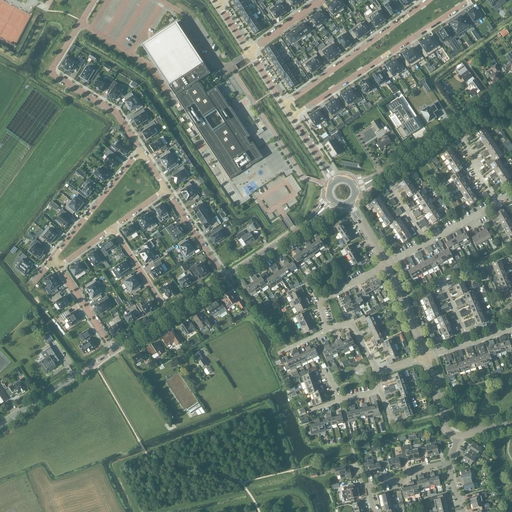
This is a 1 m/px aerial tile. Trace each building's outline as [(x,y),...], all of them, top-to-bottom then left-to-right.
[(337,0),(336,0),(332,3),(339,13),(339,14),(345,10),(343,8),(346,6),(341,0),(340,0),(338,1),(337,0)] [(243,1),(235,6),(238,11),(239,11),(247,6),(243,1)] [(396,11),(395,10),(398,8),(394,2),(391,4),(390,2),(384,6),(391,16),(395,13),(394,13),(396,11)] [(283,3),(281,5),(280,4),(275,7),(281,16),(286,12),(284,10),(287,8),(283,3)] [(339,13),(332,3),(327,7),(328,8),(326,10),(331,17),(333,15),(334,16),(339,13)] [(276,19),(281,16),(275,7),(273,5),(268,8),(271,12),(268,14),(272,19),(275,17),(276,19)] [(250,10),(247,6),(239,11),(242,16),(250,10)] [(372,13),(380,24),(385,20),(381,14),(383,12),(380,7),(372,13)] [(483,16),(479,11),(477,13),(474,8),(469,11),(470,12),(468,13),(474,23),(480,18),(483,16)] [(253,15),(250,10),(242,16),(245,20),(253,15)] [(104,20),(107,21),(110,14),(104,11),(102,17),(105,18),(104,20)] [(320,12),(315,15),(321,24),(321,23),(328,18),(324,12),(321,14),(320,12)] [(375,27),(380,24),(372,13),(365,18),(368,23),(371,21),(375,27)] [(256,20),(253,15),(245,20),(248,24),(247,25),(248,25),(256,20)] [(321,24),(315,15),(310,19),(311,21),(309,23),(313,28),(315,26),(318,30),(323,26),(321,23),(321,24)] [(458,18),(455,19),(463,31),(468,28),(469,29),(472,28),(467,19),(464,21),(461,17),(459,18),(458,18)] [(463,31),(455,19),(452,21),(453,22),(450,24),(453,28),(451,30),(456,38),(459,36),(458,34),(463,31)] [(256,20),(248,25),(251,30),(259,24),(256,20)] [(355,25),(356,26),(363,36),(368,32),(367,30),(369,29),(364,22),(362,24),(360,22),(355,25)] [(145,43),(142,46),(173,93),(175,97),(230,180),(263,158),(258,151),(257,149),(253,143),(250,144),(247,139),(250,137),(249,137),(230,108),(216,87),(206,94),(203,90),(204,90),(200,84),(200,85),(198,82),(208,76),(210,75),(176,23),(155,37),(145,43)] [(299,27),(306,36),(313,31),(310,26),(307,28),(304,23),(299,27)] [(259,24),(251,30),(254,35),(262,29),(259,24)] [(356,26),(351,30),(353,32),(351,34),(354,39),(357,38),(358,39),(363,36),(356,26)] [(302,40),(306,36),(299,27),(295,30),(302,40)] [(437,33),(436,33),(436,34),(440,39),(439,39),(441,43),(442,42),(442,43),(443,43),(447,40),(448,42),(449,41),(455,49),(459,46),(454,38),(451,40),(450,38),(451,38),(450,37),(444,28),(437,33)] [(297,43),(302,40),(295,30),(290,33),(297,43)] [(347,39),(350,37),(346,32),(343,34),(344,35),(338,39),(338,40),(338,41),(340,44),(341,43),(345,49),(347,48),(349,46),(351,45),(347,39)] [(293,46),(297,43),(290,33),(286,37),(288,40),(290,42),(293,46)] [(425,40),(433,53),(438,50),(446,63),(449,60),(436,41),(433,42),(432,41),(430,37),(428,39),(428,38),(425,40)] [(422,42),(420,44),(422,47),(423,49),(421,51),(425,58),(433,53),(425,40),(424,41),(422,42)] [(325,47),(333,57),(338,54),(334,48),(337,46),(333,41),(325,47)] [(265,51),(268,56),(276,50),(273,45),(265,51)] [(455,49),(454,50),(457,55),(461,51),(462,51),(459,46),(455,49)] [(329,61),(333,57),(325,47),(318,52),(322,57),(324,55),(329,61)] [(408,52),(416,64),(423,59),(419,52),(416,54),(415,52),(413,48),(411,50),(408,51),(408,52)] [(279,55),(276,50),(268,56),(271,60),(271,61),(279,55)] [(411,67),(416,64),(408,52),(407,52),(405,54),(403,55),(405,59),(406,60),(404,62),(407,67),(410,66),(411,67)] [(509,63),(507,65),(503,67),(507,73),(510,70),(511,72),(511,71),(511,52),(509,55),(511,59),(511,60),(509,62),(509,63)] [(316,54),(309,59),(316,70),(321,66),(320,64),(322,63),(316,54)] [(274,65),(282,60),(279,55),(271,61),(274,65)] [(67,58),(66,58),(63,61),(64,62),(62,65),(66,67),(65,69),(68,71),(69,69),(72,71),(74,68),(75,68),(77,65),(78,65),(78,66),(80,67),(85,61),(81,58),(79,62),(76,60),(74,62),(67,58)] [(316,70),(309,59),(306,61),(304,63),(301,65),(308,73),(310,71),(312,73),(316,70)] [(285,65),(282,60),(274,65),(277,70),(285,65)] [(397,73),(399,75),(406,70),(402,63),(399,65),(398,63),(396,60),(394,61),(391,62),(391,63),(397,73)] [(392,76),(397,73),(391,63),(390,63),(388,65),(386,66),(388,70),(389,71),(387,73),(390,78),(393,77),(392,76)] [(501,79),(497,74),(500,71),(496,64),(490,68),(491,69),(488,72),(490,75),(487,77),(492,84),(501,79)] [(288,69),(285,65),(277,70),(280,75),(288,69)] [(86,68),(85,67),(83,71),(84,71),(80,77),(81,78),(81,79),(85,81),(86,80),(87,81),(89,78),(92,80),(98,71),(95,69),(93,71),(87,67),(86,68)] [(465,67),(457,72),(465,83),(468,81),(472,77),(472,76),(473,75),(469,70),(468,71),(465,67)] [(283,79),(291,74),(288,69),(280,75),(283,79)] [(376,83),(377,83),(379,86),(385,82),(388,80),(383,73),(380,75),(379,73),(377,74),(373,76),(375,79),(374,80),(376,83)] [(287,84),(295,79),(291,74),(283,79),(284,79),(287,84)] [(95,83),(93,86),(102,92),(106,87),(107,88),(112,80),(108,78),(106,81),(97,75),(93,82),(95,83)] [(287,84),(290,89),(298,84),(295,79),(287,84)] [(373,91),(377,89),(373,84),(370,86),(366,80),(364,82),(363,81),(360,83),(361,84),(359,84),(363,89),(362,90),(364,94),(365,93),(366,94),(372,89),(373,91)] [(474,89),(468,93),(472,97),(477,93),(477,94),(482,90),(479,86),(477,83),(475,80),(470,84),(474,89)] [(119,85),(114,81),(110,87),(113,89),(109,96),(110,96),(110,97),(113,99),(113,98),(116,100),(118,97),(119,97),(121,94),(120,94),(122,90),(118,87),(119,85)] [(444,86),(447,92),(452,89),(448,84),(444,86)] [(313,86),(309,89),(310,91),(301,99),(305,103),(318,92),(313,86)] [(354,104),(362,99),(357,92),(355,94),(354,92),(351,89),(349,90),(347,92),(346,92),(354,104)] [(346,92),(343,94),(341,95),(344,99),(345,101),(342,102),(346,108),(348,106),(349,108),(354,104),(346,92)] [(135,95),(134,96),(132,93),(125,98),(127,100),(124,102),(126,104),(125,104),(127,107),(138,100),(135,95)] [(333,101),(331,102),(330,103),(338,114),(342,111),(343,112),(346,110),(341,103),(339,105),(338,103),(335,99),(333,101)] [(143,108),(138,100),(127,107),(129,110),(130,110),(131,112),(133,111),(135,113),(143,108)] [(398,100),(388,106),(393,114),(397,111),(406,124),(398,129),(404,138),(419,128),(413,119),(411,120),(402,108),(403,107),(398,100)] [(330,103),(327,105),(325,106),(328,110),(327,110),(328,111),(326,113),(329,118),(332,117),(333,117),(338,114),(330,103)] [(437,103),(437,104),(429,109),(428,108),(427,108),(427,109),(422,112),(428,122),(435,118),(433,115),(441,109),(437,103)] [(135,122),(137,126),(147,120),(143,114),(145,113),(143,110),(134,116),(135,119),(134,120),(135,122)] [(314,113),(320,123),(322,126),(327,122),(326,121),(328,119),(325,114),(322,115),(321,114),(319,110),(317,112),(317,111),(314,113)] [(314,113),(313,114),(311,115),(309,117),(312,121),(313,123),(310,125),(314,130),(317,128),(316,126),(320,123),(314,113)] [(376,120),(371,123),(377,132),(382,128),(376,120)] [(148,130),(143,133),(144,135),(144,136),(146,140),(156,133),(153,130),(152,127),(156,125),(153,121),(146,126),(148,130)] [(479,138),(487,133),(484,128),(476,133),(479,138)] [(341,141),(336,133),(326,140),(327,139),(330,143),(326,145),(327,147),(326,147),(327,147),(328,148),(327,149),(328,149),(329,150),(328,150),(328,151),(329,150),(330,152),(329,152),(330,152),(333,157),(340,152),(334,143),(340,139),(341,141)] [(480,144),(490,137),(488,133),(487,133),(479,138),(481,141),(479,142),(480,144)] [(380,151),(391,143),(387,136),(375,143),(380,151)] [(486,148),(494,142),(490,137),(480,144),(478,146),(475,147),(477,150),(482,147),(482,146),(484,145),(486,148)] [(160,139),(150,145),(154,152),(160,149),(161,152),(167,148),(165,145),(164,146),(160,139)] [(113,145),(110,148),(115,152),(117,150),(124,155),(125,154),(126,154),(128,151),(129,149),(126,147),(127,146),(124,144),(123,144),(120,142),(115,147),(113,145)] [(487,150),(485,152),(485,151),(480,155),(482,157),(483,156),(497,147),(494,142),(486,148),(487,150)] [(492,157),(500,152),(497,147),(483,156),(484,158),(490,154),(492,157)] [(115,155),(108,149),(106,152),(109,155),(105,161),(105,162),(104,163),(109,166),(110,165),(113,168),(115,166),(116,166),(118,163),(118,162),(112,157),(115,155)] [(163,165),(174,158),(169,150),(161,156),(162,158),(160,160),(161,162),(163,165)] [(446,160),(454,155),(451,150),(443,155),(446,160)] [(454,155),(446,160),(449,165),(460,158),(465,155),(463,152),(458,155),(458,156),(456,158),(454,155)] [(488,167),(503,157),(500,152),(492,157),(494,160),(491,161),(486,164),(488,167)] [(493,170),(501,164),(498,160),(503,157),(488,167),(489,169),(492,167),(493,170)] [(174,158),(163,165),(165,168),(167,170),(169,168),(170,171),(179,165),(174,158)] [(452,170),(460,164),(459,162),(461,160),(460,158),(449,165),(452,170)] [(466,167),(465,165),(462,167),(460,164),(452,170),(455,174),(461,171),(466,167)] [(494,176),(505,169),(501,164),(493,170),(495,172),(493,174),(494,176)] [(187,172),(183,166),(172,173),(174,176),(172,178),(173,178),(172,179),(173,181),(174,181),(176,184),(186,178),(183,174),(187,172)] [(99,169),(94,175),(99,178),(98,179),(101,181),(102,181),(103,182),(106,178),(105,177),(107,175),(105,174),(108,171),(102,167),(100,170),(99,169)] [(500,179),(508,174),(505,169),(494,176),(495,178),(498,176),(500,179)] [(463,173),(461,171),(455,174),(451,177),(454,182),(462,177),(460,174),(463,173)] [(508,174),(500,179),(503,184),(511,179),(508,174)] [(457,187),(467,180),(469,179),(468,177),(466,178),(464,180),(462,177),(454,182),(457,187)] [(79,189),(77,192),(85,199),(87,197),(88,197),(94,190),(92,188),(93,186),(95,184),(89,178),(87,181),(89,183),(82,192),(79,189)] [(403,189),(411,184),(408,179),(395,187),(396,189),(401,186),(403,189)] [(460,192),(468,186),(466,184),(469,182),(467,180),(457,187),(460,192)] [(181,191),(184,197),(194,190),(189,182),(184,185),(186,188),(181,191)] [(401,197),(414,188),(411,184),(403,189),(405,192),(400,195),(401,197)] [(467,201),(474,196),(473,193),(474,192),(475,193),(482,188),(481,185),(474,190),(474,189),(463,197),(467,201)] [(463,197),(474,189),(473,188),(470,189),(468,186),(460,192),(463,197)] [(409,198),(414,195),(417,193),(414,188),(401,197),(403,199),(407,195),(409,198)] [(200,198),(194,190),(184,197),(187,202),(193,198),(194,201),(200,198)] [(417,200),(425,195),(422,190),(417,193),(414,195),(417,200)] [(470,206),(478,201),(487,195),(485,192),(476,198),(474,196),(467,201),(470,206)] [(70,201),(80,209),(82,206),(83,204),(82,203),(84,201),(77,195),(72,202),(70,200),(70,201)] [(249,195),(236,203),(238,207),(251,198),(249,195)] [(420,205),(428,199),(425,195),(417,200),(420,205)] [(374,208),(382,203),(379,198),(371,203),(374,208)] [(423,209),(431,204),(428,199),(420,205),(423,209)] [(78,212),(80,209),(70,201),(64,207),(73,215),(73,214),(72,214),(74,211),(76,213),(77,211),(78,212)] [(201,201),(196,204),(198,206),(193,210),(196,215),(206,208),(201,201)] [(377,213),(385,207),(382,203),(374,208),(377,213)] [(427,214),(434,209),(431,204),(423,209),(427,214)] [(163,221),(162,219),(168,215),(163,207),(162,208),(160,205),(155,208),(156,209),(155,209),(159,215),(157,217),(161,222),(163,221)] [(380,218),(388,212),(385,207),(377,213),(380,218)] [(206,208),(196,215),(198,218),(198,217),(200,219),(207,214),(209,213),(206,208)] [(493,221),(506,214),(505,212),(506,211),(505,208),(495,214),(496,217),(491,219),(493,221)] [(69,215),(62,209),(59,213),(62,215),(57,221),(56,222),(59,224),(60,223),(63,226),(63,227),(64,226),(65,228),(70,221),(66,218),(69,215)] [(430,219),(438,214),(434,209),(427,214),(430,219)] [(383,222),(391,217),(388,212),(380,218),(383,222)] [(430,219),(433,224),(441,218),(443,217),(440,212),(438,214),(430,219)] [(207,214),(200,219),(201,221),(200,222),(202,225),(211,219),(212,219),(209,214),(208,215),(207,214)] [(500,223),(510,217),(509,216),(507,217),(506,214),(493,221),(494,223),(498,220),(500,223)] [(138,220),(140,223),(139,224),(141,227),(142,226),(144,230),(150,226),(152,230),(151,230),(152,230),(157,227),(155,223),(156,222),(152,217),(149,219),(146,215),(143,217),(143,216),(138,220)] [(395,222),(391,217),(383,222),(387,227),(391,224),(395,222)] [(497,230),(511,223),(509,220),(511,219),(510,217),(500,223),(501,226),(497,228),(497,230)] [(215,221),(213,218),(212,219),(211,219),(202,225),(206,230),(211,226),(212,229),(217,226),(215,221)] [(401,222),(399,219),(395,222),(391,224),(394,229),(407,220),(406,218),(401,222)] [(334,225),(336,228),(339,233),(345,229),(343,226),(347,223),(344,219),(334,225)] [(398,233),(406,228),(404,225),(408,222),(407,220),(394,229),(398,233)] [(505,232),(511,227),(511,224),(511,223),(497,230),(499,232),(503,229),(505,232)] [(50,224),(44,231),(54,239),(58,234),(53,230),(55,228),(50,224)] [(140,231),(136,226),(134,228),(132,225),(123,231),(127,238),(136,232),(137,234),(140,231)] [(174,228),(172,225),(166,229),(169,234),(172,232),(177,239),(184,234),(178,225),(174,228)] [(486,241),(491,239),(484,225),(482,226),(484,229),(480,231),(486,241)] [(221,226),(210,233),(212,237),(211,238),(212,240),(211,241),(214,244),(214,243),(215,244),(216,243),(216,244),(220,242),(219,241),(224,238),(220,232),(224,230),(221,226)] [(511,227),(505,232),(506,235),(501,238),(502,239),(511,233),(511,227)] [(401,238),(414,230),(412,228),(408,231),(406,228),(398,233),(401,238)] [(41,229),(34,237),(37,239),(38,237),(39,237),(44,231),(41,229)] [(343,238),(352,232),(351,230),(347,232),(345,229),(339,233),(343,238)] [(414,230),(401,238),(404,243),(412,238),(410,235),(415,231),(414,230)] [(457,231),(464,244),(465,246),(471,243),(465,233),(462,235),(459,230),(457,231)] [(486,241),(480,231),(477,233),(476,230),(474,231),(481,244),(486,241)] [(39,237),(38,238),(43,242),(45,240),(50,244),(54,239),(44,231),(39,237)] [(243,231),(236,236),(239,240),(242,238),(246,245),(246,246),(255,240),(250,233),(246,235),(243,231)] [(459,247),(464,244),(457,231),(455,232),(458,237),(455,239),(459,247)] [(476,247),(481,244),(474,231),(472,232),(474,235),(470,237),(476,247)] [(352,232),(343,238),(340,240),(344,247),(347,245),(346,243),(352,239),(350,236),(354,234),(352,232)] [(510,241),(511,239),(511,233),(502,239),(503,241),(509,238),(510,241)] [(314,243),(318,249),(324,246),(325,248),(328,247),(320,235),(315,238),(317,241),(314,243)] [(459,247),(455,239),(452,240),(449,235),(447,236),(454,250),(459,247)] [(449,252),(454,250),(447,236),(445,238),(448,242),(445,244),(448,249),(449,252)] [(43,246),(35,240),(32,243),(35,245),(32,249),(31,248),(28,252),(31,254),(32,253),(35,256),(38,258),(39,256),(40,257),(42,254),(43,252),(40,249),(43,246)] [(116,246),(112,240),(102,246),(104,248),(101,250),(106,257),(109,255),(107,252),(116,246)] [(186,243),(184,240),(178,244),(183,252),(192,246),(190,243),(189,243),(188,241),(186,243)] [(320,252),(318,249),(314,243),(311,245),(307,240),(305,241),(315,255),(320,252)] [(449,252),(448,249),(444,251),(442,246),(443,246),(440,240),(437,242),(447,260),(452,257),(449,252)] [(310,259),(315,255),(305,241),(303,243),(307,248),(304,250),(308,256),(310,259)] [(438,255),(442,263),(447,260),(437,242),(434,243),(437,249),(438,248),(441,253),(438,255)] [(139,253),(143,258),(153,251),(148,244),(143,247),(145,250),(139,253)] [(347,255),(358,249),(361,247),(360,245),(353,249),(351,245),(344,249),(347,255)] [(194,249),(192,246),(183,252),(181,253),(186,261),(194,255),(192,253),(194,251),(193,249),(194,249)] [(308,256),(304,250),(301,252),(298,249),(296,250),(303,260),(308,256)] [(351,260),(357,257),(355,253),(359,251),(358,249),(347,255),(351,260)] [(304,262),(303,260),(296,250),(294,252),(296,255),(293,257),(299,266),(304,262)] [(153,251),(143,258),(146,264),(151,260),(153,262),(160,258),(158,255),(156,256),(153,251)] [(428,260),(424,262),(422,257),(420,251),(417,253),(420,258),(423,263),(427,271),(432,268),(428,260)] [(91,255),(88,257),(95,266),(101,262),(102,264),(105,262),(101,254),(98,256),(95,252),(90,255),(91,255)] [(16,268),(20,271),(25,275),(25,276),(25,275),(28,272),(29,271),(30,271),(29,270),(32,267),(28,263),(27,263),(27,262),(24,260),(27,258),(27,257),(21,253),(16,259),(20,262),(19,263),(19,264),(16,268)] [(365,262),(369,260),(365,255),(359,258),(360,259),(359,260),(358,259),(357,257),(351,260),(354,266),(358,263),(360,266),(365,262)] [(437,266),(442,263),(438,255),(433,257),(437,266)] [(285,256),(283,258),(285,262),(292,272),(297,268),(293,262),(290,264),(285,256)] [(432,268),(437,266),(433,257),(428,260),(432,268)] [(366,268),(374,262),(371,258),(363,265),(366,268)] [(413,268),(410,263),(407,258),(404,260),(407,265),(408,265),(410,269),(407,271),(412,279),(417,276),(413,268)] [(422,274),(427,271),(423,263),(420,258),(418,259),(420,264),(418,266),(422,274)] [(488,270),(488,271),(503,265),(501,263),(503,262),(502,260),(492,264),(493,267),(488,270)] [(161,274),(164,272),(160,266),(162,265),(160,261),(154,265),(156,268),(151,272),(153,274),(152,275),(155,279),(158,276),(159,277),(162,275),(161,274)] [(121,274),(123,276),(129,272),(127,269),(128,269),(127,267),(127,266),(125,262),(116,269),(120,275),(121,274)] [(286,275),(292,272),(285,262),(283,264),(285,267),(282,269),(286,275)] [(83,268),(80,263),(71,269),(75,276),(84,270),(86,274),(89,272),(86,266),(83,268)] [(198,266),(197,264),(190,268),(195,275),(199,272),(203,278),(205,276),(206,276),(209,274),(209,273),(209,272),(207,269),(203,263),(198,266)] [(286,275),(282,269),(279,271),(278,269),(279,269),(275,263),(272,265),(281,279),(286,275)] [(276,282),(281,279),(272,265),(269,267),(273,273),(274,272),(275,274),(272,276),(276,282)] [(504,268),(503,265),(488,271),(489,273),(495,271),(496,274),(506,269),(506,267),(504,268)] [(417,276),(422,274),(418,266),(413,268),(417,276)] [(492,281),(507,275),(505,272),(507,271),(506,269),(496,274),(497,277),(491,279),(492,281)] [(185,270),(177,275),(180,278),(187,273),(185,270)] [(190,272),(187,274),(188,275),(178,281),(183,288),(191,283),(189,280),(191,279),(191,280),(194,278),(190,272)] [(272,276),(269,278),(268,277),(266,273),(261,276),(261,277),(265,283),(268,288),(270,286),(276,282),(272,276)] [(500,283),(510,279),(511,277),(511,274),(507,277),(507,275),(492,281),(493,283),(498,281),(500,283)] [(52,275),(44,280),(51,291),(48,293),(50,296),(58,291),(56,288),(59,286),(52,275)] [(126,281),(123,283),(126,288),(138,281),(136,278),(135,278),(134,276),(132,278),(130,275),(125,279),(126,281)] [(260,287),(265,283),(261,277),(258,279),(256,276),(254,277),(260,287)] [(262,289),(260,287),(254,277),(252,279),(254,282),(251,284),(256,293),(262,289)] [(373,282),(379,292),(381,291),(379,288),(382,286),(379,279),(378,278),(374,280),(375,281),(373,282)] [(88,288),(86,289),(88,291),(87,292),(89,295),(101,287),(96,279),(87,285),(88,288)] [(496,290),(510,284),(511,283),(511,282),(511,281),(510,279),(500,283),(501,286),(495,288),(496,290)] [(138,281),(126,288),(130,293),(133,291),(134,294),(140,290),(138,288),(141,287),(139,284),(140,284),(138,281)] [(175,287),(171,282),(168,284),(169,285),(163,289),(166,293),(165,294),(165,295),(166,297),(167,297),(168,297),(169,298),(171,297),(172,297),(176,295),(172,289),(175,287)] [(376,294),(379,292),(373,282),(367,285),(371,292),(374,290),(376,294)] [(451,294),(465,287),(463,282),(454,286),(455,289),(450,291),(451,294)] [(248,286),(245,283),(243,284),(249,294),(251,297),(256,293),(251,284),(248,286)] [(511,283),(510,284),(496,290),(497,292),(502,290),(504,293),(509,291),(511,289),(511,283)] [(363,291),(361,293),(366,303),(369,301),(368,299),(370,297),(368,294),(371,292),(367,285),(362,288),(363,291)] [(101,287),(89,295),(91,297),(93,299),(95,298),(96,300),(103,296),(101,294),(104,292),(101,287)] [(288,293),(289,296),(292,301),(300,298),(298,294),(300,293),(300,294),(304,292),(301,287),(299,288),(295,289),(292,291),(288,293)] [(467,293),(465,287),(451,294),(452,296),(457,294),(458,297),(464,295),(464,294),(467,293)] [(475,296),(472,291),(467,293),(464,294),(464,295),(466,300),(475,296)] [(227,308),(237,301),(231,292),(221,299),(227,308)] [(432,299),(429,292),(420,296),(419,297),(420,299),(421,300),(422,299),(424,305),(444,297),(443,294),(437,296),(437,297),(432,299)] [(366,303),(361,293),(356,295),(358,299),(355,301),(358,307),(364,304),(365,303),(366,303)] [(59,294),(53,298),(56,303),(57,303),(61,309),(63,308),(64,308),(67,306),(67,305),(69,304),(66,300),(64,298),(62,299),(59,294)] [(347,300),(353,310),(354,312),(359,310),(358,307),(355,301),(352,302),(351,302),(352,302),(349,296),(346,298),(347,300)] [(468,305),(477,301),(475,296),(466,300),(468,305)] [(109,300),(107,297),(99,302),(100,305),(97,307),(99,309),(98,310),(100,313),(101,313),(101,314),(110,308),(106,302),(109,300)] [(424,305),(426,310),(435,306),(434,303),(439,301),(439,302),(445,300),(445,299),(444,297),(438,299),(433,301),(424,305)] [(294,307),(308,301),(307,298),(303,299),(303,300),(301,301),(300,298),(292,301),(294,307)] [(353,310),(347,300),(346,298),(343,299),(346,304),(347,304),(347,305),(344,307),(344,308),(341,309),(344,315),(353,310)] [(308,301),(294,307),(297,313),(305,309),(304,306),(306,305),(306,306),(310,304),(308,301)] [(470,310),(479,306),(477,301),(468,305),(470,310)] [(150,312),(153,310),(156,308),(152,302),(143,307),(140,303),(137,305),(141,312),(144,310),(146,314),(150,312)] [(225,308),(225,309),(221,303),(219,305),(217,302),(207,308),(212,315),(218,311),(219,314),(223,312),(223,313),(226,311),(225,308)] [(441,307),(442,308),(437,309),(435,306),(426,310),(428,315),(448,307),(447,304),(441,307)] [(473,315),(481,312),(479,306),(470,310),(465,312),(460,315),(461,317),(469,314),(469,313),(471,312),(473,315)] [(449,310),(448,307),(428,315),(431,321),(436,318),(440,317),(438,314),(444,312),(449,310)] [(134,310),(124,317),(128,324),(129,323),(134,320),(136,318),(135,316),(136,315),(137,315),(139,313),(136,308),(133,310),(134,310)] [(68,310),(60,316),(64,321),(67,319),(69,322),(67,323),(70,327),(72,326),(80,321),(74,311),(71,314),(68,310)] [(475,321),(484,317),(481,312),(473,315),(474,319),(469,321),(470,323),(475,321)] [(200,313),(193,318),(200,329),(207,324),(210,328),(214,325),(209,318),(205,321),(200,313)] [(298,323),(312,316),(310,313),(307,315),(307,316),(305,317),(303,313),(295,317),(298,323)] [(367,315),(361,318),(363,323),(367,321),(368,324),(378,320),(375,314),(368,317),(367,315)] [(436,318),(439,324),(453,318),(452,316),(446,318),(445,315),(440,317),(436,318)] [(301,328),(309,325),(307,321),(310,320),(310,321),(314,319),(312,316),(298,323),(301,328)] [(484,317),(470,323),(464,325),(466,328),(474,324),(473,324),(476,323),(478,328),(487,325),(486,324),(488,323),(489,322),(486,316),(484,317)] [(119,317),(112,321),(110,322),(113,327),(110,329),(114,335),(117,333),(117,334),(120,332),(120,331),(123,329),(120,326),(123,324),(119,317)] [(453,320),(453,318),(439,324),(441,329),(450,326),(448,322),(453,320)] [(366,329),(367,332),(380,326),(378,320),(368,324),(370,328),(366,329)] [(193,332),(196,330),(192,325),(189,327),(186,322),(179,327),(185,336),(192,331),(193,332)] [(309,325),(301,328),(304,334),(308,332),(310,335),(316,331),(314,326),(311,328),(309,325)] [(451,328),(450,326),(441,329),(443,334),(457,328),(456,326),(451,328)] [(374,336),(380,333),(378,327),(367,332),(368,334),(372,332),(374,336)] [(458,330),(457,328),(443,334),(445,340),(454,336),(452,333),(458,330)] [(88,330),(82,334),(85,340),(86,340),(87,342),(79,347),(84,354),(88,351),(89,352),(92,350),(91,350),(95,347),(90,339),(89,338),(92,336),(88,330)] [(164,342),(167,346),(166,345),(171,342),(171,343),(174,342),(176,345),(182,342),(177,335),(174,337),(171,332),(162,338),(164,342)] [(349,340),(345,341),(348,348),(352,346),(354,350),(357,348),(355,344),(354,344),(349,335),(350,335),(349,332),(346,334),(349,340)] [(380,333),(374,336),(375,339),(372,341),(374,346),(384,341),(383,339),(383,338),(382,337),(384,336),(382,332),(380,333)] [(54,340),(49,333),(44,337),(48,344),(54,340)] [(505,342),(503,336),(501,337),(506,352),(507,351),(507,352),(508,353),(510,352),(511,351),(511,350),(508,341),(505,342)] [(343,351),(344,352),(345,354),(350,351),(348,348),(345,341),(342,343),(339,337),(337,339),(338,340),(343,351)] [(501,353),(506,352),(501,337),(499,338),(501,343),(498,344),(501,353)] [(383,347),(378,349),(379,351),(383,350),(394,345),(391,339),(382,343),(383,347)] [(342,354),(344,353),(343,351),(338,340),(336,342),(336,343),(333,345),(337,354),(341,352),(342,354)] [(501,353),(498,344),(494,345),(493,340),(490,341),(495,355),(501,353)] [(337,354),(333,345),(330,346),(327,341),(325,343),(326,344),(332,356),(337,354)] [(495,355),(490,341),(488,342),(490,347),(487,348),(488,353),(489,353),(490,357),(495,355)] [(484,349),(482,343),(480,344),(481,350),(483,355),(486,364),(492,362),(490,357),(489,353),(488,353),(485,354),(484,349)] [(154,344),(147,348),(152,356),(154,359),(159,356),(159,355),(164,352),(159,346),(157,348),(154,344)] [(333,359),(332,356),(326,344),(323,345),(326,351),(323,352),(327,362),(333,359)] [(396,344),(394,345),(383,350),(384,352),(388,351),(389,354),(396,351),(399,350),(396,344)] [(483,355),(481,350),(480,344),(477,345),(479,351),(481,356),(478,357),(481,366),(486,364),(483,355)] [(307,348),(313,359),(318,356),(315,348),(311,350),(310,346),(307,348)] [(307,362),(313,359),(307,348),(305,349),(306,352),(303,354),(307,362)] [(39,363),(47,374),(58,366),(56,364),(60,361),(52,349),(47,353),(49,356),(39,363)] [(307,362),(303,354),(300,355),(297,350),(295,351),(301,365),(307,362)] [(295,367),(301,365),(295,351),(292,352),(295,358),(292,359),(295,367)] [(389,364),(395,362),(399,360),(398,357),(399,357),(396,351),(389,354),(391,357),(387,359),(389,364)] [(456,364),(459,373),(465,371),(462,362),(460,357),(458,351),(455,352),(459,363),(456,364)] [(136,365),(137,365),(144,360),(145,361),(149,359),(145,353),(142,355),(140,353),(137,355),(132,358),(136,365)] [(200,355),(196,358),(202,367),(206,365),(200,355)] [(295,367),(292,359),(288,361),(287,357),(284,359),(287,365),(284,367),(287,371),(290,370),(295,367)] [(475,368),(481,366),(478,357),(472,359),(475,368)] [(470,370),(475,368),(472,359),(467,361),(470,370)] [(467,361),(462,362),(465,371),(470,370),(467,361)] [(454,375),(459,373),(456,364),(451,366),(454,375)] [(448,377),(454,375),(451,366),(445,368),(448,377)] [(396,381),(403,378),(406,378),(404,371),(386,378),(387,381),(393,379),(392,378),(395,377),(396,381)] [(302,377),(304,383),(313,380),(311,376),(314,375),(314,376),(318,375),(317,372),(314,373),(314,372),(302,377)] [(403,378),(396,381),(397,384),(394,386),(393,385),(389,387),(390,390),(408,384),(406,378),(403,378)] [(18,395),(28,388),(22,379),(9,387),(12,392),(15,390),(18,395)] [(306,389),(315,386),(318,384),(317,382),(314,383),(313,380),(304,383),(306,389)] [(400,393),(410,389),(408,384),(390,390),(391,393),(395,391),(399,389),(400,393)] [(306,389),(309,395),(312,394),(320,390),(323,389),(322,386),(318,387),(318,388),(316,389),(315,386),(306,389)] [(324,392),(324,389),(323,389),(320,390),(312,394),(314,399),(322,396),(321,393),(324,392)] [(409,396),(410,396),(412,396),(410,389),(400,393),(401,396),(397,398),(398,400),(400,400),(409,397),(409,396)] [(328,401),(327,399),(323,400),(322,396),(314,399),(311,400),(313,407),(316,406),(328,401)] [(398,407),(412,402),(410,396),(409,396),(409,397),(400,400),(401,403),(398,404),(398,407)] [(198,402),(188,409),(191,415),(202,408),(198,402)] [(371,407),(374,418),(381,416),(380,412),(379,412),(376,402),(374,402),(375,406),(371,407)] [(404,411),(411,409),(414,408),(412,402),(398,407),(396,408),(396,410),(403,408),(404,411)] [(374,418),(371,407),(367,408),(367,404),(364,404),(367,416),(367,419),(374,418)] [(352,407),(351,405),(348,406),(349,409),(350,409),(350,412),(346,413),(349,424),(355,422),(355,421),(354,419),(352,407)] [(355,405),(351,405),(352,407),(354,419),(355,421),(357,421),(357,418),(361,417),(359,410),(355,411),(355,408),(355,405)] [(416,414),(414,408),(411,409),(404,411),(406,415),(400,417),(401,420),(407,418),(406,417),(416,414)] [(337,425),(335,417),(332,418),(330,412),(328,412),(331,426),(337,425)] [(318,416),(316,417),(319,431),(320,434),(326,432),(325,429),(325,427),(324,422),(323,422),(320,423),(318,416)] [(319,431),(316,417),(313,418),(315,424),(311,425),(312,428),(310,428),(309,428),(311,436),(320,434),(319,431)] [(431,446),(434,456),(439,455),(438,450),(442,449),(441,441),(431,443),(431,446)] [(467,451),(478,458),(480,455),(478,453),(482,448),(474,443),(470,448),(469,447),(467,451)] [(406,446),(401,447),(402,454),(403,454),(404,458),(406,457),(406,456),(408,455),(409,461),(414,460),(412,450),(408,451),(408,447),(406,446)] [(434,456),(431,446),(422,448),(423,454),(427,453),(428,457),(434,456)] [(423,454),(422,448),(419,448),(417,449),(412,450),(414,460),(420,459),(418,453),(420,453),(420,454),(423,454)] [(476,461),(478,458),(467,451),(465,454),(466,455),(462,460),(470,465),(474,460),(476,461)] [(404,460),(404,458),(403,454),(402,454),(396,456),(396,458),(393,459),(396,469),(401,468),(400,461),(404,460)] [(390,470),(396,469),(393,459),(384,461),(385,467),(388,466),(388,465),(389,465),(390,470)] [(376,474),(374,463),(373,461),(368,462),(364,463),(364,466),(365,471),(368,471),(368,470),(370,469),(370,470),(371,475),(376,474)] [(381,468),(385,467),(384,461),(381,462),(379,462),(374,463),(376,474),(382,472),(381,468)] [(342,468),(335,469),(336,475),(340,474),(341,479),(351,477),(349,469),(343,471),(342,468)] [(461,482),(474,479),(473,476),(471,476),(470,469),(460,471),(462,478),(460,478),(461,482)] [(434,472),(432,473),(431,473),(435,487),(440,486),(438,477),(435,478),(434,472)] [(429,486),(427,479),(424,480),(423,475),(421,475),(424,487),(429,486)] [(464,485),(464,486),(465,492),(475,490),(473,483),(475,483),(474,479),(461,482),(462,486),(464,485)] [(420,494),(419,491),(418,485),(414,486),(413,481),(411,482),(415,496),(420,494)] [(354,488),(353,485),(343,487),(344,491),(343,491),(342,492),(344,501),(345,502),(349,501),(352,501),(352,498),(360,496),(358,487),(354,488)] [(409,497),(407,488),(404,488),(404,487),(401,487),(404,498),(409,497)] [(485,492),(482,493),(476,495),(477,498),(471,499),(472,504),(481,502),(481,499),(486,498),(485,492)] [(447,511),(449,510),(449,508),(446,508),(446,505),(448,505),(447,502),(445,502),(444,499),(446,499),(446,496),(444,497),(443,495),(429,498),(430,502),(434,501),(436,511),(447,511)] [(482,505),(481,502),(472,504),(473,509),(479,508),(480,511),(485,510),(490,509),(489,505),(488,505),(488,504),(487,504),(486,504),(485,504),(482,505)] [(360,503),(353,504),(355,511),(363,511),(363,507),(362,508),(360,503)]
